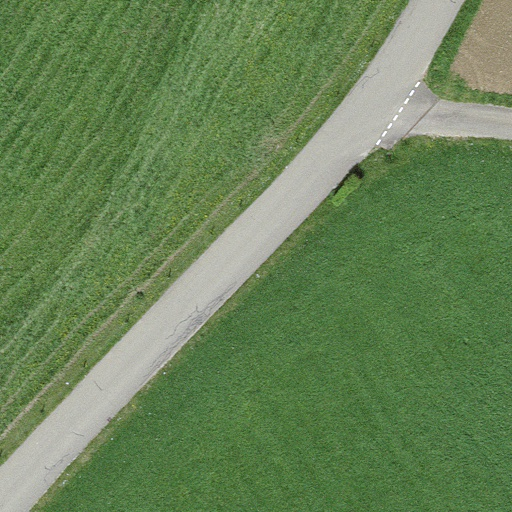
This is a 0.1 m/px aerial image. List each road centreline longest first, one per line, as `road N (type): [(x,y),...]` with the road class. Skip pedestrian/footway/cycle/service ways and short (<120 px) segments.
road 1 (unclassified): [(446,0),(393,99),(4,511)]
road 2 (track): [(393,99),(449,121),(511,129)]
